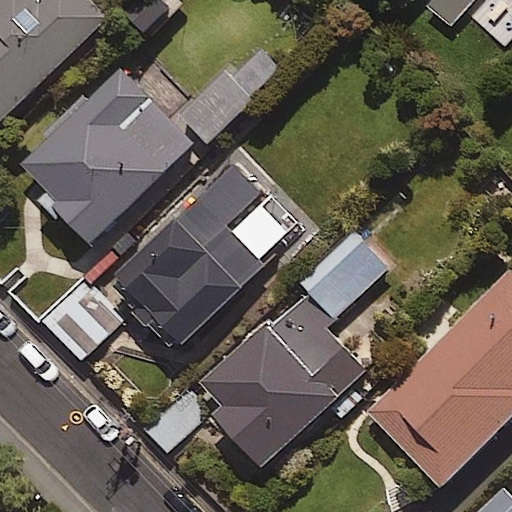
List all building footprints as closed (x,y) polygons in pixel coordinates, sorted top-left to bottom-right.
[(0,0),(0,137),(111,26),(85,0),(0,0)] [(483,0),(414,0),(455,34),(483,0)] [(232,74),(184,120),(214,150),(292,75),(269,51),(239,80),(232,74)] [(97,254),(199,152),(123,76),(21,179),(97,254)] [(236,170),(114,292),(183,361),(271,273),(231,233),(265,199),(236,170)] [(0,219),(0,237),(8,231),(0,219)] [(310,293),(206,391),(229,415),(219,425),(266,475),(373,375),(332,331),(394,273),(358,236),(304,287),(310,293)] [(130,324),(88,283),(44,328),(87,369),(130,324)] [(421,344),(436,360),(375,421),(450,495),(511,432),(511,283),(464,332),(448,317),(421,344)] [(511,511),(511,491),(487,511),(511,511)]
